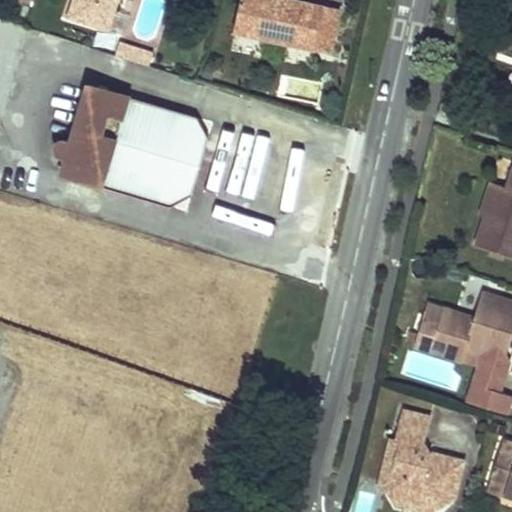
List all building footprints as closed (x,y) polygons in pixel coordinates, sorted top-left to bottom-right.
[(70,0),(65,16),(99,27),(106,8),(113,10),(116,0),(70,0)] [(323,3),(311,0),(238,0),(232,27),(313,46),(323,3)] [(326,49),(337,6),(323,3),(313,46),(326,49)] [(106,30),(113,10),(106,8),(99,27),(106,30)] [(126,56),(130,44),(120,41),(117,53),(126,56)] [(150,63),(154,52),(130,44),(126,56),(150,63)] [(195,116),(89,83),(71,141),(61,139),(56,145),(57,152),(66,156),(61,172),(173,206),(191,196),(209,137),(195,116)] [(443,100),(439,111),(455,116),(459,105),(443,100)] [(214,122),(195,116),(209,137),(214,122)] [(483,216),(475,241),(511,253),(511,168),(507,183),(496,180),(483,216)] [(489,177),(477,214),(483,216),(496,180),(489,177)] [(191,196),(173,206),(186,211),(191,196)] [(511,299),(483,290),(488,276),(470,270),(461,298),(478,304),(475,315),(443,305),(439,317),(425,312),(419,330),(412,328),(409,338),(480,362),(468,395),(507,409),(511,392),(511,391),(501,388),(506,374),(501,369),(511,336),(511,299)] [(422,448),(431,415),(403,408),(395,438),(399,439),(392,463),(384,461),(377,486),(385,488),(393,503),(408,494),(419,496),(428,511),(450,498),(461,459),(422,448)] [(390,437),(384,461),(392,463),(399,439),(395,438),(390,437)] [(511,440),(502,437),(487,485),(511,492),(511,440)] [(408,494),(393,503),(428,511),(419,496),(408,494)]
